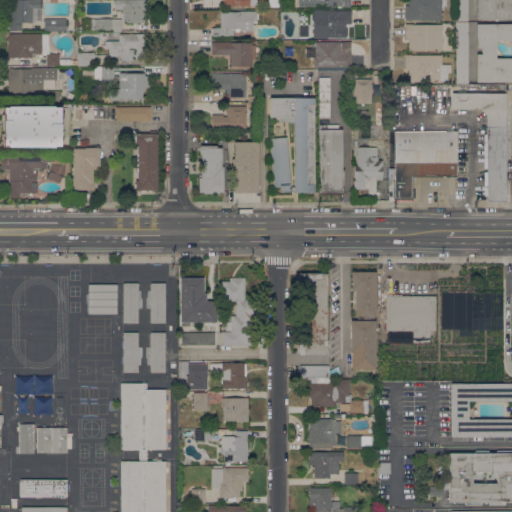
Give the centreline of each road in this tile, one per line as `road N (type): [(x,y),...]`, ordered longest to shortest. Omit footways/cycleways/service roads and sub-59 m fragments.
road 1 (residential): [(275,511),(278,232)]
road 2 (residential): [(176,232),(176,0)]
